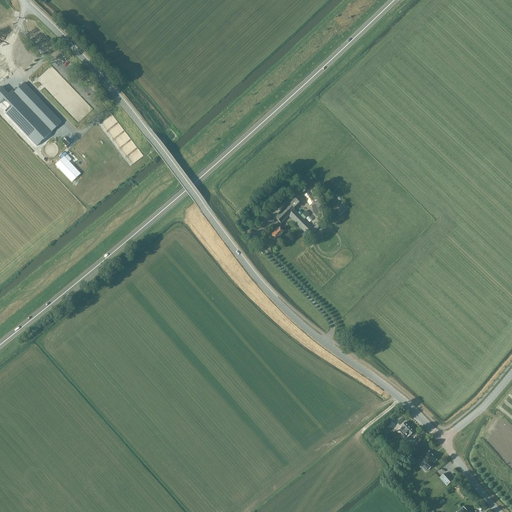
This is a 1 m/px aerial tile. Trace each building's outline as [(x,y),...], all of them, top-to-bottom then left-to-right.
[(45,94),(58,111),(68,104),(68,103),(77,96),(72,90),(70,89),(61,78),(59,80),(54,87),(45,94)] [(12,107),(5,114),(36,147),(61,123),(23,84),(14,92),(12,90),(8,94),(1,87),(0,87),(0,101),(4,98),(12,107)] [(79,99),(73,104),(80,112),(86,106),(79,99)] [(64,157),(55,165),(71,182),(80,174),(64,157)] [(324,218),(316,188),(311,189),(315,205),(311,205),(314,215),(317,215),(317,217),(319,216),(320,219),(324,218)] [(306,211),(301,216),(293,209),(299,203),(295,199),(289,205),(288,203),(274,217),(281,224),(289,216),(310,237),(316,231),(321,226),(318,223),(313,228),(304,219),(309,214),(306,211)] [(280,225),(271,234),(272,236),(271,237),(273,238),(274,238),(276,240),(285,231),(280,225)] [(410,436),(414,432),(406,423),(402,427),(404,429),(399,434),(404,439),(409,435),(410,436)] [(387,433),(392,428),(388,424),(383,429),(387,433)] [(436,460),(437,460),(429,451),(429,452),(420,459),(423,462),(422,462),(429,470),(433,466),(431,464),(436,460)] [(447,486),(452,481),(445,473),(440,478),(447,486)]
